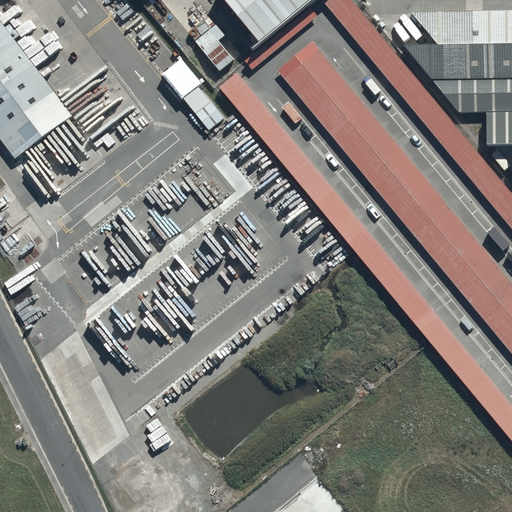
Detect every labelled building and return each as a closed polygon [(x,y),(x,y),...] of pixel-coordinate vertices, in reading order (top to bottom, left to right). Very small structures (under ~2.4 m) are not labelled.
[(228,0),(262,41),(311,0),(228,0)] [(511,190),(353,0),(322,0),(511,227),(511,190)] [(318,15),(310,6),(245,61),(252,70),(318,15)] [(511,9),(412,12),(439,43),(405,45),(459,112),(488,111),(488,144),(511,143),(511,9)] [(66,103),(0,18),(0,134),(10,147),(66,103)] [(212,80),(221,72),(220,71),(235,59),(220,40),(226,35),(217,24),(202,36),(195,26),(189,32),(198,43),(188,51),(212,80)] [(511,286),(314,44),(280,71),(511,355),(511,286)] [(511,404),(238,69),(220,84),(511,442),(511,404)] [(197,114),(193,117),(198,122),(202,119),(211,130),(216,126),(219,130),(223,127),(220,123),(225,118),(199,85),(184,97),(197,113),(197,114)]
